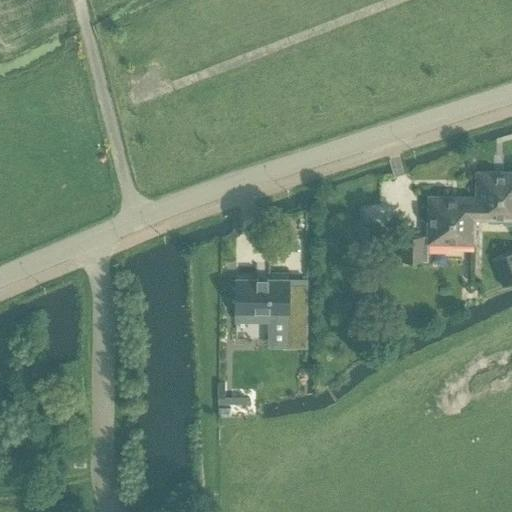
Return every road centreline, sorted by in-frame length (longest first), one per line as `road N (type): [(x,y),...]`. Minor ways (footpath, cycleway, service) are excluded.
road 1 (tertiary): [(91,241),(511,94)]
road 2 (unclassified): [(91,241),(110,511)]
